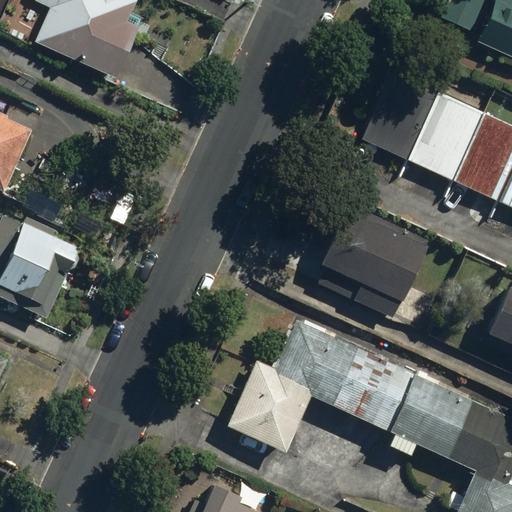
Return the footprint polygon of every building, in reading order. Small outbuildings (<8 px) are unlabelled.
[(49,8),(33,42),(114,80),(140,27),(128,21),(129,16),(136,0),(34,0),(34,1),(49,8)] [(480,5),(469,0),(444,0),(438,17),(469,30),(480,5)] [(511,57),(511,0),(491,0),(474,41),(511,57)] [(511,124),(391,69),(359,138),(511,208),(511,124)] [(0,192),(3,194),(33,130),(8,118),(8,116),(0,112),(0,192)] [(426,237),(351,202),(322,264),(397,299),(426,237)] [(0,296),(48,319),(83,245),(0,206),(0,296)] [(511,284),(506,282),(484,330),(511,342),(511,284)] [(511,469),(511,417),(297,317),(274,368),(255,359),(224,424),(282,451),(307,395),(388,433),(384,443),(408,454),(414,439),(476,468),(455,511),(511,511),(511,485),(506,482),(511,469)] [(0,381),(12,356),(0,350),(0,381)] [(253,511),(255,509),(236,500),(239,494),(211,482),(203,501),(194,497),(187,511),(253,511)]
